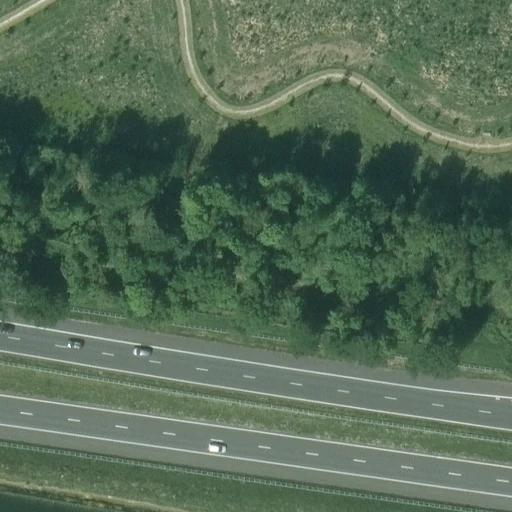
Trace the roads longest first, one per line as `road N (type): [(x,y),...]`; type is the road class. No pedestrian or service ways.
road 1 (motorway): [(511,416),(0,337)]
road 2 (motorway): [(0,411),(511,482)]
